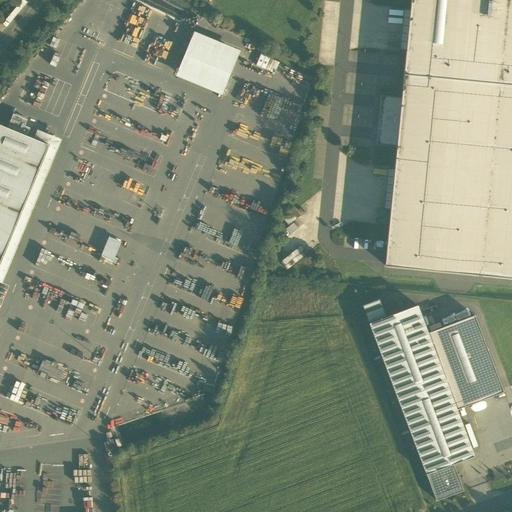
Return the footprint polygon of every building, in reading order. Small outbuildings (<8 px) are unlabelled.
[(406,50),(401,97),(396,146),(394,170),(390,209),(385,265),(511,278),(511,0),(410,0),(410,11),(406,50)] [(406,50),(410,11),(404,10),(400,49),(406,50)] [(175,76),(221,95),(240,50),(194,31),(175,76)] [(116,63),(105,88),(162,111),(165,105),(164,105),(171,89),(172,86),(116,63)] [(172,108),(178,92),(171,89),(164,105),(165,105),(172,108)] [(376,144),(396,146),(401,97),(380,95),(376,144)] [(0,262),(49,145),(34,139),(0,124),(0,262)] [(49,145),(0,262),(0,282),(2,283),(61,140),(37,130),(34,139),(49,145)] [(390,209),(394,170),(388,169),(384,208),(390,209)] [(122,242),(109,236),(101,255),(114,260),(122,242)] [(286,266),(304,254),(299,246),(281,259),(286,266)] [(111,281),(85,270),(70,305),(77,308),(90,313),(96,316),(111,281)] [(363,306),(369,323),(386,317),(379,299),(363,306)] [(426,474),(453,464),(474,456),(456,410),(428,333),(417,305),(386,317),(369,323),(426,474)] [(77,308),(74,313),(87,319),(90,313),(77,308)] [(474,315),(428,333),(456,410),(503,392),(474,315)] [(463,490),(453,464),(426,474),(436,501),(463,490)]
